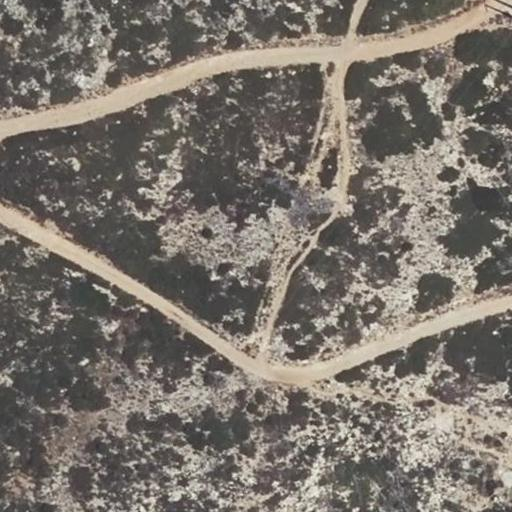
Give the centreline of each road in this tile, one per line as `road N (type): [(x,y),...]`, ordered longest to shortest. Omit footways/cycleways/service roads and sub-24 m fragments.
road 1 (track): [(511,299),(290,374),(250,366),(83,258),(0,217)]
road 2 (track): [(0,130),(240,58),(348,54),(444,31),(503,0)]
